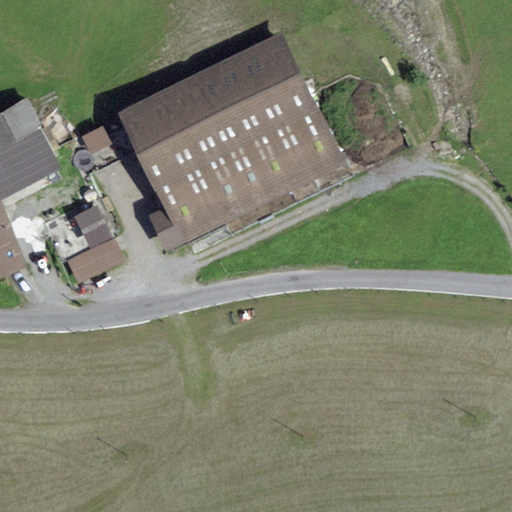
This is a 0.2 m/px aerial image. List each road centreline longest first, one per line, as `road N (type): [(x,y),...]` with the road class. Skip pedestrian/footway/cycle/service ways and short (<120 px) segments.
road 1 (tertiary): [(511,288),(280,284),(132,310),(0,320)]
road 2 (track): [(157,268),(407,162),(459,175),(499,209),(511,238)]
